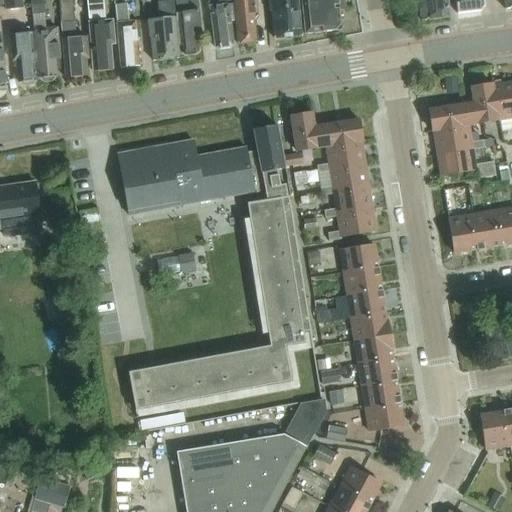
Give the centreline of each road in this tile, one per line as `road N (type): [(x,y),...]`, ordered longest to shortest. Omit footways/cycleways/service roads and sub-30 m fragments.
road 1 (tertiary): [(391,55),(0,129)]
road 2 (residential): [(429,289),(391,55)]
road 3 (residential): [(408,511),(450,435),(445,385)]
road 4 (tertiary): [(511,41),(391,55)]
